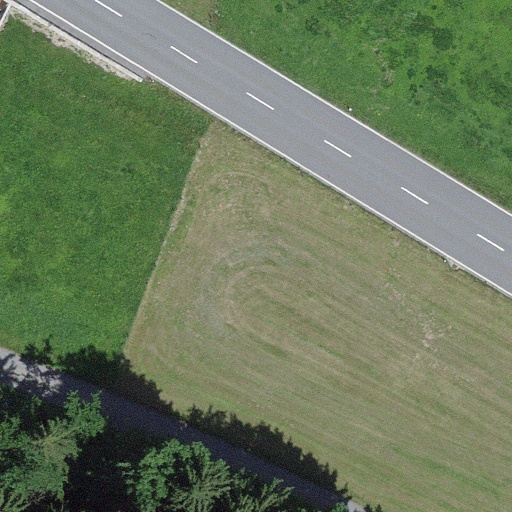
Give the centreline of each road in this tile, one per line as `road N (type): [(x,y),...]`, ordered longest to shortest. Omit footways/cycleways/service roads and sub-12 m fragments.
road 1 (secondary): [(89,0),(511,256)]
road 2 (unclassified): [(0,375),(240,511)]
